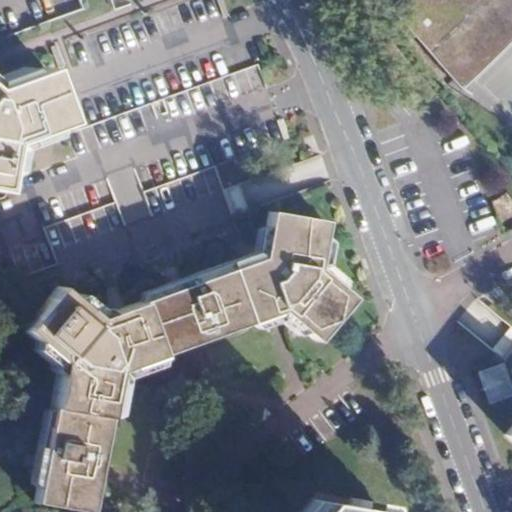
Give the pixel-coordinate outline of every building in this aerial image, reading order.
[(511,0),(408,0),(396,11),(470,94),(511,55),(511,0)] [(0,139),(2,128),(58,109),(38,56),(0,69),(0,139)] [(310,333),(347,292),(311,260),(320,211),(263,199),(255,248),(92,307),(54,276),(18,319),(53,349),(30,489),(84,498),(110,360),(273,302),(310,333)] [(456,324),(504,357),(511,345),(511,325),(474,299),(456,324)] [(489,406),(511,398),(501,370),(479,377),(489,406)] [(511,427),(501,440),(511,448),(511,427)] [(376,511),(316,501),(307,511),(376,511)]
